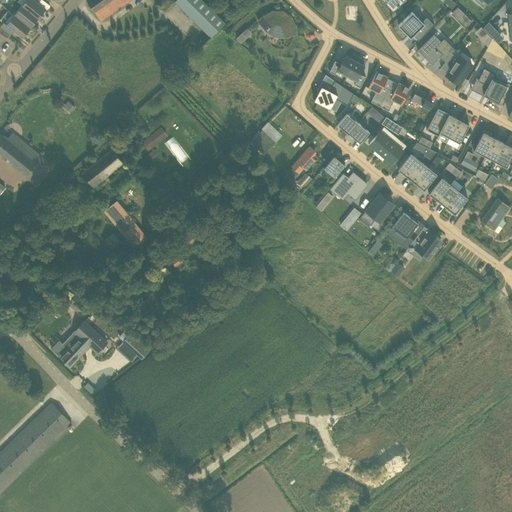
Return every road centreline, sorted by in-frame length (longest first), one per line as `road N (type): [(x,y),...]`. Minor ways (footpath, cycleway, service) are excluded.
road 1 (residential): [(511,279),(299,106),(332,35)]
road 2 (tertiary): [(198,511),(6,325)]
